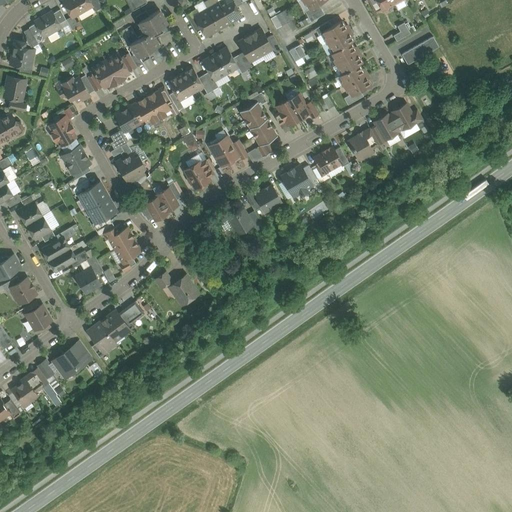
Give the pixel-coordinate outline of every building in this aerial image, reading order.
[(63,0),(62,1),(71,16),(72,17),(73,16),(92,6),(93,5),(89,0),(63,0)] [(103,7),(98,0),(89,0),(93,5),(92,6),(95,11),(103,7)] [(145,0),(126,0),(133,10),(147,3),(145,0)] [(217,0),(219,2),(231,22),(242,16),(236,6),(232,0),(217,0)] [(305,0),(310,8),(310,9),(319,4),(325,0),(305,0)] [(391,0),(369,0),(371,4),(377,1),(382,10),(388,7),(389,8),(394,4),(391,0)] [(219,2),(208,9),(219,28),(218,28),(219,29),(231,22),(219,2)] [(319,4),(310,9),(310,8),(305,11),(308,17),(310,15),(321,9),(319,4)] [(268,9),(271,16),(277,13),(274,6),(268,9)] [(197,8),(186,14),(195,30),(201,27),(195,16),(199,13),(197,8)] [(60,9),(54,13),(60,23),(66,19),(60,9)] [(199,13),(195,16),(201,27),(206,36),(219,29),(218,28),(219,28),(208,9),(199,13)] [(292,19),(286,9),(281,12),(287,22),(292,19)] [(321,9),(310,15),(313,20),(324,14),(321,9)] [(146,10),(136,16),(139,22),(149,16),(146,10)] [(146,34),(152,32),(167,23),(160,10),(149,16),(139,22),(146,34)] [(53,11),(35,22),(35,23),(43,36),(47,34),(51,41),(59,37),(55,29),(61,26),(60,23),(54,13),(53,11)] [(287,22),(281,12),(276,15),(282,25),(287,22)] [(282,25),(276,15),(270,18),(276,28),(282,25)] [(71,16),(66,19),(72,29),(79,25),(73,16),(72,17),(71,16)] [(331,26),(323,31),(324,32),(329,41),(350,29),(349,26),(346,27),(342,20),(331,26)] [(328,21),(315,29),(319,35),(324,32),(323,31),(331,26),(328,21)] [(410,33),(404,22),(397,26),(400,31),(393,35),(397,41),(410,33)] [(43,36),(35,23),(29,27),(29,28),(38,42),(45,38),(43,36)] [(38,42),(29,28),(24,31),(25,34),(33,46),(38,43),(38,42)] [(261,28),(255,32),(255,31),(250,34),(262,55),(272,49),(273,48),(267,38),(261,28)] [(350,29),(329,41),(334,51),(351,42),(354,41),(349,33),(352,32),(350,29)] [(33,46),(25,34),(24,31),(15,40),(10,63),(31,67),(34,49),(33,49),(33,46)] [(152,32),(146,34),(131,43),(136,53),(138,57),(139,57),(159,45),(152,32)] [(262,55),(250,34),(244,37),(245,38),(239,41),(244,51),(250,61),(251,60),(262,55)] [(281,49),(273,34),(267,38),(273,48),(272,49),(274,53),(281,49)] [(433,36),(422,42),(428,52),(439,46),(433,36)] [(351,42),(334,51),(332,53),(338,63),(359,50),(357,47),(355,49),(351,42)] [(428,52),(422,42),(417,45),(423,55),(428,52)] [(299,44),(294,47),(300,58),(305,55),(299,44)] [(417,45),(401,54),(407,64),(423,55),(417,45)] [(227,47),(215,54),(226,73),(238,66),(233,57),(227,47)] [(294,47),(289,50),(295,61),(300,58),(294,47)] [(359,50),(338,63),(343,73),(359,64),(363,62),(358,55),(361,54),(359,50)] [(250,61),(244,51),(238,54),(247,69),(254,65),(251,60),(250,61)] [(131,56),(129,53),(121,58),(128,71),(137,66),(131,56)] [(138,57),(136,53),(131,56),(137,66),(137,67),(143,63),(139,57),(138,57)] [(121,58),(119,54),(106,61),(118,82),(121,80),(120,78),(129,72),(128,71),(121,58)] [(215,54),(203,61),(209,71),(214,80),(226,73),(215,54)] [(247,69),(238,54),(233,57),(238,66),(242,73),(247,70),(247,69)] [(106,61),(93,69),(103,85),(104,87),(113,81),(115,84),(118,82),(106,61)] [(359,64),(343,73),(340,75),(346,85),(367,72),(366,69),(363,71),(359,64)] [(32,68),(20,66),(19,71),(31,74),(32,68)] [(198,77),(193,68),(191,69),(191,68),(185,71),(186,72),(181,75),(196,100),(192,93),(203,87),(204,86),(198,77)] [(214,80),(209,71),(204,74),(213,90),(216,96),(217,96),(213,90),(218,87),(214,80)] [(103,85),(95,72),(87,77),(94,90),(103,85)] [(367,72),(346,85),(351,94),(352,95),(360,90),(371,84),(366,77),(369,76),(367,72)] [(213,90),(204,74),(198,77),(204,86),(203,87),(207,93),(213,90)] [(87,77),(85,75),(80,78),(89,93),(94,90),(87,77)] [(181,75),(176,78),(175,77),(170,80),(171,81),(169,82),(174,91),(179,100),(180,100),(191,94),(195,100),(196,100),(181,75)] [(25,79),(9,76),(5,96),(21,100),(25,79)] [(72,77),(62,83),(64,86),(63,86),(64,87),(58,90),(62,97),(68,94),(70,99),(75,96),(77,100),(81,98),(82,100),(90,95),(89,93),(80,78),(79,77),(74,80),(72,77)] [(169,94),(165,87),(164,88),(163,86),(159,88),(160,90),(168,104),(173,101),(169,94)] [(160,90),(154,94),(153,93),(149,95),(149,96),(147,98),(159,118),(166,114),(164,111),(170,108),(168,104),(160,90)] [(351,94),(344,97),(348,104),(363,96),(360,90),(352,95),(351,94)] [(184,106),(180,100),(179,100),(174,91),(169,94),(173,101),(178,110),(184,106)] [(261,92),(248,99),(251,105),(257,101),(258,103),(260,102),(262,104),(267,101),(261,92)] [(299,93),(288,99),(299,119),(309,113),(310,112),(305,104),(299,93)] [(334,105),(328,95),(323,98),(329,108),(334,105)] [(159,118),(147,98),(145,99),(144,98),(139,100),(140,102),(136,104),(139,109),(144,118),(146,122),(150,119),(152,122),(159,118)] [(329,108),(323,98),(318,101),(324,111),(329,108)] [(299,119),(288,99),(277,105),(280,112),(285,120),(288,125),(299,119)] [(26,104),(11,100),(9,108),(25,111),(26,104)] [(319,114),(311,100),(305,104),(310,112),(309,113),(312,118),(319,114)] [(251,105),(240,111),(245,120),(262,110),(258,103),(257,101),(251,105)] [(135,102),(130,105),(134,112),(139,109),(136,104),(135,102)] [(406,104),(393,111),(393,112),(390,114),(399,131),(403,129),(415,122),(416,121),(411,113),(406,104)] [(130,105),(115,114),(118,119),(117,121),(120,125),(122,126),(125,131),(140,123),(139,121),(134,112),(130,105)] [(69,107),(64,110),(67,115),(68,118),(74,115),(72,112),(69,107)] [(139,109),(134,112),(139,121),(144,118),(139,109)] [(426,125),(417,109),(411,113),(416,121),(415,122),(420,129),(426,125)] [(64,110),(57,113),(60,118),(67,115),(64,110)] [(262,110),(245,120),(250,128),(267,118),(262,110)] [(280,112),(275,115),(279,124),(285,120),(280,112)] [(8,114),(0,118),(0,141),(15,134),(19,135),(23,132),(24,128),(21,122),(15,121),(12,115),(8,114)] [(387,114),(374,121),(376,125),(385,139),(397,132),(399,131),(390,114),(388,115),(387,114)] [(60,118),(50,124),(62,144),(63,147),(69,144),(71,146),(76,142),(74,138),(75,137),(71,131),(74,129),(71,124),(69,122),(70,121),(68,118),(67,115),(60,118)] [(267,118),(250,128),(255,137),(272,127),(267,118)] [(376,125),(370,128),(379,144),(386,140),(385,139),(376,125)] [(272,127),(255,137),(259,145),(260,146),(270,140),(277,136),(272,127)] [(379,144),(370,128),(365,131),(374,147),(379,144)] [(120,130),(110,136),(113,141),(123,135),(123,136),(124,136),(120,130)] [(365,131),(350,140),(349,143),(358,159),(361,159),(366,156),(367,153),(366,152),(374,147),(365,131)] [(192,132),(184,136),(191,151),(199,147),(192,132)] [(113,141),(110,142),(114,149),(120,145),(127,142),(123,136),(123,135),(113,141)] [(227,136),(210,145),(222,165),(238,156),(238,155),(231,144),(227,136)] [(247,153),(239,139),(231,144),(238,155),(239,154),(241,159),(248,155),(247,153)] [(270,140),(260,146),(259,145),(257,147),(258,147),(263,157),(275,150),(270,140)] [(76,142),(71,146),(69,144),(63,147),(56,152),(64,147),(66,152),(63,154),(73,172),(74,173),(88,165),(89,164),(86,157),(84,152),(83,153),(79,145),(78,146),(76,142)] [(127,142),(120,145),(123,150),(120,152),(122,154),(131,149),(127,142)] [(114,149),(110,151),(113,156),(120,152),(123,150),(120,145),(114,149)] [(258,147),(247,153),(248,155),(252,163),(263,157),(258,147)] [(333,147),(314,158),(319,166),(317,167),(322,176),(326,174),(325,172),(340,164),(342,163),(335,150),(333,147)] [(349,163),(340,147),(335,150),(342,163),(340,164),(342,167),(349,163)] [(131,149),(122,154),(124,157),(117,161),(120,167),(119,167),(122,172),(142,161),(139,155),(136,157),(131,149)] [(5,157),(0,160),(0,170),(3,169),(3,170),(10,165),(5,157)] [(215,174),(206,159),(200,162),(209,178),(215,174)] [(142,161),(122,172),(125,177),(126,177),(129,182),(132,180),(144,173),(142,168),(145,166),(142,161)] [(199,161),(184,169),(188,176),(187,178),(189,182),(192,183),(195,189),(210,180),(209,178),(200,162),(199,161)] [(88,165),(74,173),(73,172),(72,173),(75,179),(84,173),(91,170),(88,165)] [(300,165),(294,169),(293,168),(288,171),(288,172),(281,176),(293,196),(299,193),(300,196),(308,191),(307,189),(312,185),(310,182),(302,168),(300,165)] [(316,179),(308,165),(302,168),(310,182),(316,179)] [(0,170),(0,186),(6,183),(9,181),(3,170),(3,169),(0,170)] [(75,179),(69,183),(76,195),(79,194),(78,193),(92,186),(84,173),(75,179)] [(144,173),(132,180),(138,186),(147,177),(144,173)] [(92,186),(78,193),(79,194),(87,208),(96,202),(108,195),(100,181),(92,186)] [(182,197),(173,181),(167,184),(168,187),(168,186),(176,200),(182,197)] [(6,183),(0,186),(0,202),(5,199),(13,195),(13,194),(6,183)] [(176,200),(168,186),(168,187),(156,193),(168,214),(167,211),(179,204),(176,200)] [(272,186),(257,194),(255,195),(262,207),(265,211),(265,212),(275,206),(277,209),(283,206),(280,203),(282,202),(281,202),(272,186),(273,186),(272,186)] [(17,192),(13,194),(13,195),(5,199),(10,207),(21,200),(22,200),(17,192)] [(254,196),(252,192),(245,195),(254,210),(254,211),(262,207),(255,195),(254,196)] [(157,196),(145,203),(153,217),(155,221),(168,214),(156,193),(156,194),(157,196)] [(22,200),(21,200),(24,206),(25,208),(35,202),(31,194),(22,200)] [(96,202),(87,208),(95,222),(108,214),(117,210),(108,195),(96,202)] [(35,202),(25,208),(24,206),(17,209),(26,225),(43,215),(35,202)] [(153,217),(145,203),(138,207),(140,212),(141,211),(144,216),(145,215),(148,220),(153,217)] [(322,205),(310,213),(314,218),(325,210),(322,205)] [(244,207),(227,217),(228,219),(219,224),(223,231),(232,226),(237,235),(254,225),(254,224),(248,214),(244,207)] [(254,210),(248,214),(254,224),(260,220),(254,211),(254,210)] [(108,214),(95,222),(92,223),(99,236),(103,233),(115,227),(108,214)] [(43,215),(26,225),(35,240),(42,236),(52,230),(43,215)] [(260,220),(254,224),(254,225),(257,230),(263,227),(260,220)] [(115,227),(103,233),(106,239),(110,237),(109,237),(121,230),(118,225),(115,227)] [(72,226),(56,235),(59,240),(64,237),(65,240),(76,233),(72,226)] [(121,230),(109,237),(110,237),(116,248),(110,251),(111,251),(133,238),(127,227),(121,230)] [(52,230),(42,236),(45,241),(55,235),(52,230)] [(59,240),(43,249),(47,257),(45,258),(47,261),(70,248),(65,240),(64,237),(59,240)] [(133,238),(111,251),(111,252),(116,249),(124,262),(124,263),(133,258),(134,257),(132,255),(140,251),(133,238)] [(70,248),(47,261),(49,264),(50,263),(55,270),(70,261),(76,258),(74,256),(70,248)] [(84,250),(74,256),(76,258),(70,261),(73,266),(86,259),(89,257),(84,250)] [(13,254),(0,261),(0,278),(21,267),(13,254)] [(103,270),(94,254),(89,257),(86,259),(90,267),(91,267),(96,274),(103,270)] [(133,258),(124,263),(124,262),(120,264),(124,271),(131,267),(131,266),(136,263),(133,258)] [(90,267),(76,275),(86,293),(101,284),(96,274),(91,267),(90,267)] [(109,268),(104,271),(110,282),(115,278),(109,268)] [(166,271),(155,279),(161,288),(172,280),(166,271)] [(185,275),(170,286),(182,304),(198,293),(185,275)] [(18,276),(2,285),(6,292),(11,289),(10,287),(21,281),(18,276)] [(21,281),(10,287),(11,289),(20,303),(28,298),(30,299),(32,298),(32,296),(36,294),(27,277),(21,281)] [(36,301),(25,307),(28,312),(39,306),(36,301)] [(119,313),(116,310),(106,317),(102,320),(101,321),(118,344),(115,340),(134,326),(131,322),(144,313),(135,301),(119,313)] [(28,312),(26,314),(35,329),(38,327),(41,333),(51,327),(48,322),(51,320),(42,304),(39,306),(28,312)] [(101,321),(88,330),(97,342),(102,349),(105,353),(118,344),(101,321)] [(8,335),(0,340),(0,344),(3,349),(13,341),(8,335)] [(13,341),(3,349),(10,358),(19,351),(13,341)] [(81,341),(54,360),(65,376),(87,360),(84,355),(89,352),(81,341)] [(102,349),(97,342),(92,346),(100,357),(105,353),(102,349)] [(54,372),(46,360),(37,366),(38,367),(46,378),(54,372)] [(86,368),(90,378),(102,372),(97,362),(86,368)] [(46,378),(38,367),(30,373),(37,383),(39,381),(42,386),(43,387),(48,383),(47,382),(48,382),(46,378)] [(30,373),(20,380),(21,383),(12,389),(23,404),(37,394),(35,391),(42,386),(39,381),(37,383),(30,373)] [(0,397),(0,419),(2,418),(4,419),(5,416),(9,413),(11,412),(4,403),(0,397)] [(21,411),(11,399),(10,398),(4,403),(11,412),(9,413),(13,418),(21,413),(20,412),(21,411)]
